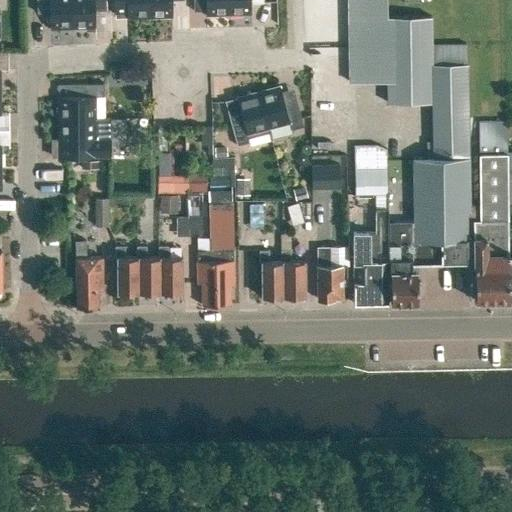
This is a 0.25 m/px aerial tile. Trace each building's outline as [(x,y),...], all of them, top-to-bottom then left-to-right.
[(37,0),(38,12),(51,11),(51,27),(72,26),(71,0),(37,0)] [(71,0),(72,26),(95,26),(94,10),(107,9),(106,0),(71,0)] [(149,15),(148,0),(114,0),(116,16),(149,15)] [(148,0),(149,15),(172,15),(171,0),(148,0)] [(228,12),(227,0),(192,0),(193,7),(205,7),(205,13),(228,12)] [(227,0),(228,12),(250,11),(249,1),(263,1),(262,0),(227,0)] [(427,159),(414,159),(415,222),(389,223),(390,302),(416,301),(415,261),(465,261),(465,254),(473,254),(474,301),(511,300),(511,259),(508,259),(507,203),(511,203),(511,171),(506,171),(505,120),(478,120),(479,221),(464,221),(464,211),(469,211),(466,45),(431,45),(431,17),(386,17),(386,0),(347,0),(349,83),(388,82),(388,104),(431,103),(431,142),(427,142),(427,159)] [(58,117),(103,117),(103,84),(58,84),(58,117)] [(258,91),(271,138),(268,126),(289,120),(291,127),(303,124),(295,95),(283,98),(279,85),(258,91)] [(239,108),(228,112),(237,145),(248,142),(249,145),(271,138),(258,91),(236,97),(239,108)] [(103,117),(58,117),(58,140),(50,140),(50,156),(108,156),(108,119),(103,119),(103,117)] [(377,145),(354,145),(354,195),(375,195),(375,209),(375,233),(352,233),(352,262),(353,262),(353,303),(387,303),(388,261),(386,261),(386,209),(386,150),(377,145)] [(81,161),(81,169),(98,169),(98,161),(81,161)] [(312,166),(312,189),(340,189),(340,165),(312,166)] [(154,191),(203,191),(203,172),(154,172),(154,191)] [(160,195),(160,212),(177,212),(177,195),(160,195)] [(96,226),(106,226),(106,197),(96,197),(96,226)] [(208,204),(209,250),(196,250),(196,260),(194,260),(195,282),(201,282),(202,305),(230,305),(229,288),(235,285),(233,204),(208,204)] [(172,218),(173,234),(184,233),(184,218),(172,218)] [(97,289),(101,289),(101,257),(85,257),(85,240),(74,240),(74,257),(76,257),(76,306),(97,306),(97,289)] [(125,245),(114,245),(115,258),(116,258),(116,292),(138,292),(137,256),(125,256),(125,245)] [(158,256),(159,291),(182,291),(182,256),(169,256),(169,245),(158,245),(158,256)] [(159,291),(158,256),(147,256),(146,246),(137,246),(137,256),(138,292),(159,291)] [(331,247),(317,247),(318,299),(321,299),(324,302),(329,302),(332,299),(335,299),(335,297),(342,297),(342,284),(346,284),(346,265),(331,266),(331,247)] [(269,250),(258,250),(258,262),(261,262),(261,296),(283,296),(282,262),(280,262),(269,262),(269,250)] [(282,262),(283,296),(304,295),(303,261),(290,262),(290,250),(280,250),(280,262),(282,262)]
